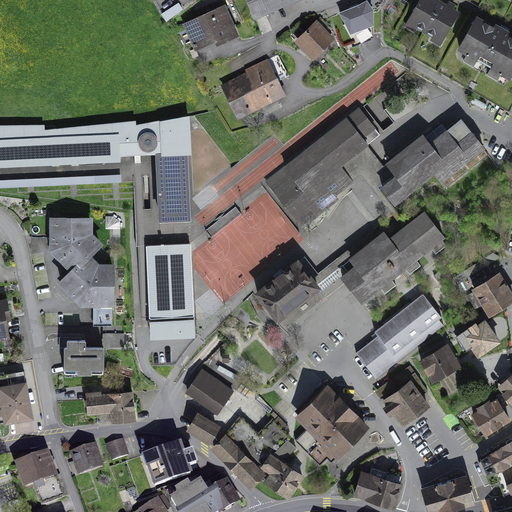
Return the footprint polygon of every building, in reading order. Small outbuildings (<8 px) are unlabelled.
[(242,0),(252,21),(299,0),(242,0)] [(441,5),(433,0),(422,0),(408,25),(424,34),(441,5)] [(366,2),(337,16),(348,39),(371,28),(371,13),(366,2)] [(458,14),(441,5),(424,34),(441,44),(458,14)] [(224,9),(206,17),(216,40),(218,44),(236,37),(224,9)] [(196,49),(216,40),(206,17),(186,26),(196,49)] [(495,29),(478,19),(460,52),(510,80),(511,75),(511,38),(511,36),(511,35),(497,27),(495,29)] [(332,39),(317,25),(298,44),(313,58),(332,39)] [(266,63),(253,69),(269,104),(282,98),(266,63)] [(238,118),(269,104),(253,69),(248,71),(250,75),(223,87),(238,118)] [(358,111),(267,183),(299,224),(350,183),(338,168),(378,136),(358,111)] [(44,127),(0,127),(0,169),(117,163),(117,157),(159,156),(161,220),(192,219),(190,117),(135,127),(134,122),(44,132),(44,127)] [(425,136),(388,166),(398,179),(382,192),(393,206),(433,173),(443,186),(484,154),(460,124),(433,146),(425,136)] [(119,177),(0,182),(0,190),(120,185),(119,177)] [(241,214),(235,206),(205,230),(211,238),(241,214)] [(356,270),(341,282),(360,305),(380,290),(385,296),(396,287),(392,282),(404,272),(410,278),(422,268),(417,261),(431,250),(436,254),(447,246),(423,214),(386,243),(381,237),(350,262),(356,270)] [(52,252),(72,273),(89,259),(101,246),(90,236),(91,222),(52,221),(52,252)] [(191,247),(148,249),(150,319),(193,317),(191,247)] [(98,268),(89,259),(72,273),(60,285),(82,307),(111,308),(112,268),(98,268)] [(296,263),(252,297),(273,325),(318,290),(296,263)] [(443,278),(439,272),(434,276),(439,282),(443,278)] [(511,295),(499,274),(474,289),(476,291),(468,295),(479,312),(486,308),(490,314),(511,300),(511,295)] [(373,351),(361,360),(375,378),(443,325),(439,319),(441,317),(423,293),(374,331),(378,336),(367,344),(373,351)] [(6,300),(0,300),(0,340),(7,339),(4,323),(11,322),(6,300)] [(470,332),(465,335),(478,354),(498,341),(485,322),(477,327),(475,323),(468,328),(470,332)] [(81,340),(60,340),(60,376),(103,376),(103,349),(81,348),(81,340)] [(445,342),(423,355),(425,359),(421,361),(429,373),(432,371),(436,379),(455,368),(449,357),(453,355),(445,342)] [(232,384),(205,366),(189,391),(216,409),(232,384)] [(410,366),(378,389),(383,397),(390,392),(392,395),(385,399),(389,404),(386,407),(390,414),(394,411),(403,423),(427,406),(420,396),(428,391),(410,366)] [(511,375),(497,388),(511,404),(511,375)] [(0,426),(32,420),(24,382),(0,386),(0,426)] [(327,387),(295,419),(336,461),(368,429),(327,387)] [(133,392),(84,394),(85,414),(109,413),(109,422),(135,421),(133,392)] [(480,410),(473,414),(485,434),(509,419),(496,398),(494,400),(491,395),(476,404),(480,410)] [(219,424),(198,412),(189,428),(209,440),(219,424)] [(225,434),(213,446),(251,484),(263,471),(225,434)] [(483,460),(480,462),(486,473),(511,461),(511,438),(481,457),(483,460)] [(122,441),(108,445),(113,459),(126,455),(122,441)] [(180,442),(144,455),(155,486),(192,473),(190,466),(197,463),(193,450),(184,453),(180,442)] [(95,445),(73,452),(79,471),(101,464),(95,445)] [(47,451),(18,461),(27,484),(36,481),(56,474),(47,451)] [(302,476),(270,453),(262,464),(272,471),(265,480),(288,496),(302,476)] [(402,477),(373,468),(371,473),(364,471),(357,494),(393,506),(402,477)] [(63,494),(56,474),(36,481),(43,502),(63,494)] [(439,511),(474,502),(466,476),(423,488),(429,511),(439,511)] [(170,498),(178,510),(208,491),(201,479),(191,485),(188,481),(175,489),(178,494),(170,498)] [(215,485),(213,488),(225,507),(223,509),(224,511),(241,501),(227,479),(215,485)] [(179,511),(217,511),(225,507),(213,488),(208,491),(178,510),(179,511)] [(140,511),(168,511),(159,497),(139,510),(140,511)]
